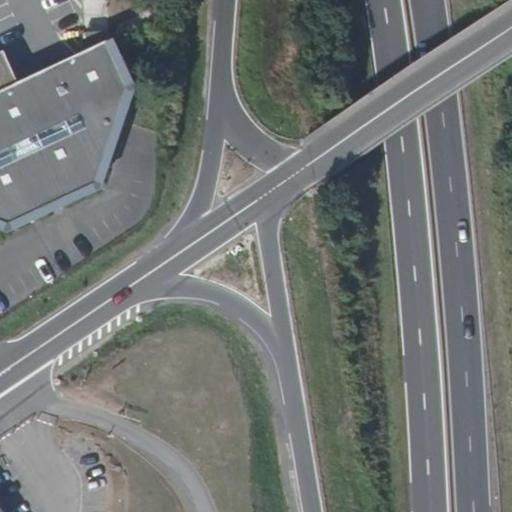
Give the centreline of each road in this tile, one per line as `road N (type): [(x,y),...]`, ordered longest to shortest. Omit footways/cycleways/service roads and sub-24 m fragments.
road 1 (trunk): [(472,511),(457,233),(427,0)]
road 2 (trunk): [(383,0),(413,241),(428,511)]
road 3 (trunk): [(222,69),(204,196),(185,237),(140,279)]
road 4 (trunk): [(95,310),(141,290),(208,292),(260,329),(287,364)]
road 5 (tertiary): [(341,140),(511,24)]
road 6 (trunk): [(290,177),(270,217),(287,364)]
road 7 (tertiary): [(290,177),(140,279)]
road 8 (trunk): [(222,69),(230,116),(247,141),(282,162),(319,157)]
road 9 (trunk): [(287,364),(314,511)]
